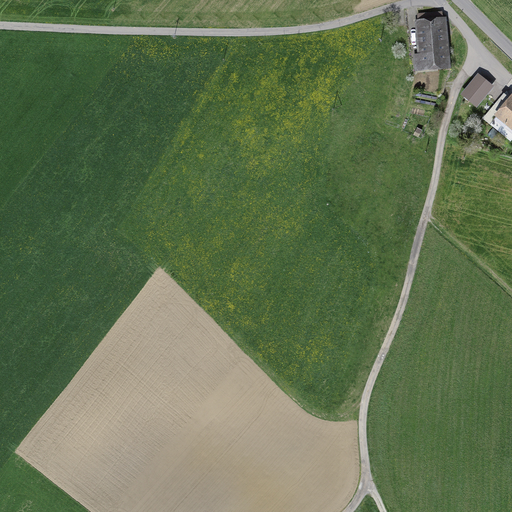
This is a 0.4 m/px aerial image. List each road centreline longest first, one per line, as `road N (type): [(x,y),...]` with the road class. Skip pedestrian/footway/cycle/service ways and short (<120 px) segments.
road 1 (track): [(477,46),(448,108),(412,271),(363,411),(366,482),(383,511)]
road 2 (unclassified): [(417,0),(291,30),(0,25)]
